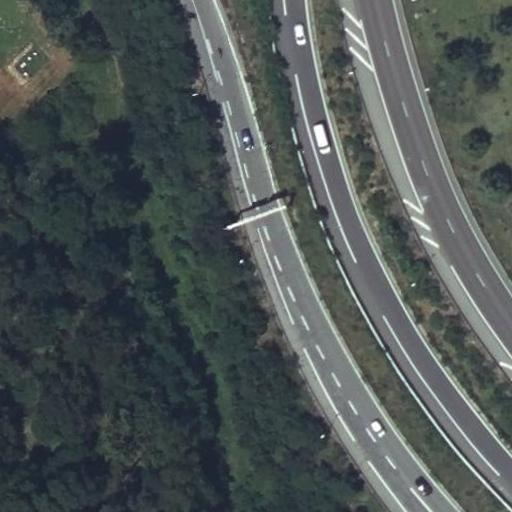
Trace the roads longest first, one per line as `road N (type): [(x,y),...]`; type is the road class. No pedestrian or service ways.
road 1 (track): [(193,511),(222,355),(136,172),(75,0)]
road 2 (motorway): [(295,0),(322,150),(376,285),(445,396),(511,475)]
road 3 (motorway): [(202,0),(313,321),(410,480)]
road 4 (motorway): [(375,0),(416,150),(455,241),(511,329)]
